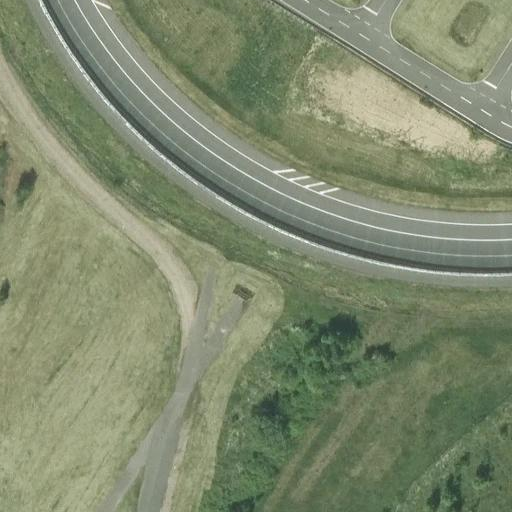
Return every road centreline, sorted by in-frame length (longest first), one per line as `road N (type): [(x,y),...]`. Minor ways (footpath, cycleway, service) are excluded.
road 1 (unknown): [(511,246),(397,239),(261,192),(141,103),(64,0)]
road 2 (unknown): [(482,112),(364,36)]
